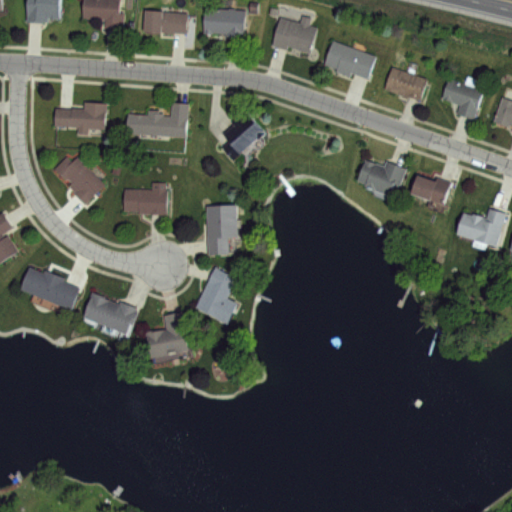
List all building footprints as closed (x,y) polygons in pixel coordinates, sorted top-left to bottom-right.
[(61,0),(60,19),(46,18),(46,21),(27,19),(28,0),(61,0)] [(84,0),(119,0),(119,11),(124,12),(122,29),(104,27),(105,18),(83,16),(84,0)] [(206,5),(245,7),(244,33),(239,33),(238,37),(228,36),(228,32),(204,30),(206,5)] [(146,8),(188,11),(187,32),(144,28),(146,8)] [(281,16),(302,23),(304,15),(311,17),(308,25),(317,28),(310,52),(288,45),(287,49),(273,44),(281,16)] [(334,38),(378,54),(370,77),(352,71),(351,74),(324,64),(334,38)] [(393,66),(427,77),(420,99),(385,87),(393,66)] [(449,77),(465,82),(468,75),(477,78),(475,85),(484,88),(474,118),(458,112),(461,103),(443,97),(449,77)] [(503,95),(511,98),(511,125),(495,119),(503,95)] [(85,101),(107,102),(106,129),(89,128),(89,133),(77,132),(78,125),(55,124),(56,107),(85,109),(85,101)] [(172,101),(188,102),(186,137),(126,132),(128,112),(148,113),(148,108),(165,109),(165,114),(171,115),(172,101)] [(215,134),(220,130),(223,134),(234,126),(231,123),(246,111),(264,132),(233,157),(215,134)] [(55,167),(66,155),(71,160),(76,155),(105,184),(85,204),(74,193),(78,190),(55,167)] [(365,157),(384,164),(386,159),(407,168),(400,185),(395,183),(390,194),(356,180),(365,157)] [(417,172),(451,184),(444,204),(410,192),(417,172)] [(153,180),(167,181),(166,212),(123,211),(123,188),(152,188),(153,180)] [(206,203),(237,202),(238,235),(228,235),(229,252),(209,253),(206,203)] [(490,207),(505,212),(495,244),(457,232),(463,212),(471,215),(472,212),(487,216),(490,207)] [(0,212),(3,211),(13,227),(5,232),(16,250),(0,259),(0,212)] [(215,265),(238,277),(227,298),(237,303),(228,322),(195,306),(215,265)] [(30,267),(43,272),(45,269),(67,278),(65,281),(79,286),(70,307),(22,288),(30,267)] [(94,292),(119,303),(120,300),(138,307),(128,333),(85,315),(94,292)] [(164,315),(181,312),(189,354),(152,361),(146,332),(167,328),(164,315)]
